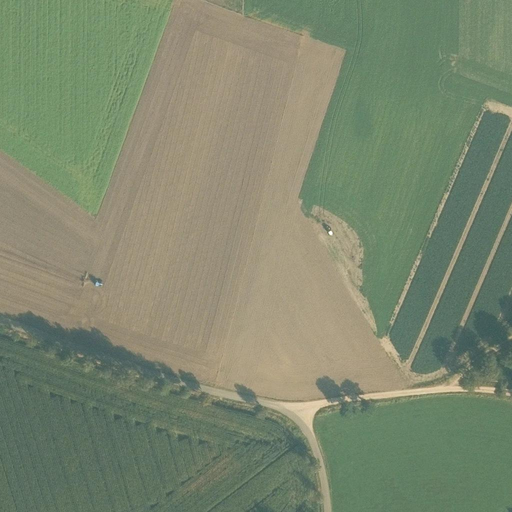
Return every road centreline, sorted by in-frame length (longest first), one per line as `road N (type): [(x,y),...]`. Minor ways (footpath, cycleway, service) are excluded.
road 1 (unclassified): [(0,319),(290,414),(314,444),(328,511)]
road 2 (track): [(290,414),(320,402),(451,386)]
